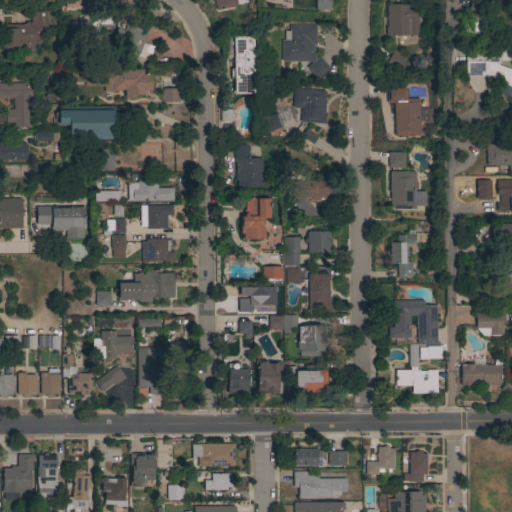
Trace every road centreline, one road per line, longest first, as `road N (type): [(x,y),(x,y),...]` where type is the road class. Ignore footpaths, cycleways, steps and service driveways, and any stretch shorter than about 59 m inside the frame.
road 1 (tertiary): [(511,422),(0,426)]
road 2 (residential): [(215,424),(205,47),(175,0)]
road 3 (residential): [(360,425),(359,0)]
road 4 (residential): [(453,423),(451,0)]
